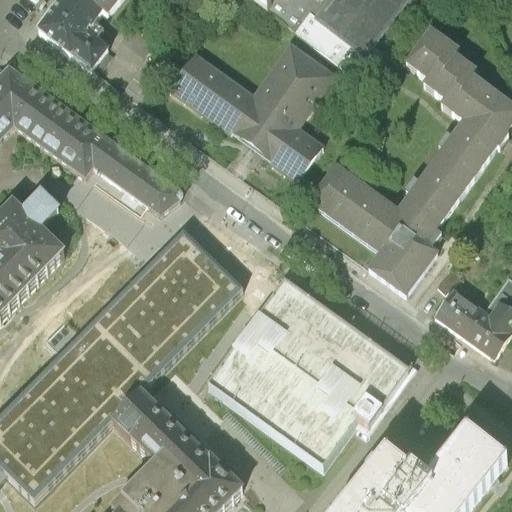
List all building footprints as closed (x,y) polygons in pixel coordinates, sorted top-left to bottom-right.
[(68,0),(67,2),(89,11),(102,22),(108,26),(128,0),(68,0)] [(252,0),(269,13),(279,0),(252,0)] [(324,0),(298,34),(362,81),(423,0),(324,0)] [(89,11),(67,2),(39,41),(77,67),(92,80),(108,59),(88,43),(102,22),(89,11)] [(458,57),(430,37),(406,70),(427,85),(424,90),(444,106),(441,110),(463,127),(397,218),(336,173),(310,208),(380,260),(369,276),(406,303),(438,259),(431,254),(433,251),(441,240),(435,236),(497,152),(499,154),(509,140),(506,139),(511,131),(511,110),(472,82),(476,77),(455,62),(458,57)] [(195,65),(172,97),(232,139),(252,153),(272,167),(297,186),(320,154),(294,136),(331,84),(291,55),(254,107),(195,65)] [(121,101),(140,114),(171,69),(154,56),(121,101)] [(79,130),(10,81),(0,90),(0,151),(11,140),(15,137),(86,187),(94,176),(161,223),(180,209),(181,208),(182,206),(182,205),(181,203),(181,202),(180,201),(177,200),(111,152),(79,130)] [(230,511),(245,497),(143,400),(112,432),(158,475),(136,497),(121,511),(0,511),(0,329),(64,262),(40,239),(58,220),(42,204),(24,222),(14,213),(0,227),(0,511),(230,511)] [(183,241),(0,428),(0,476),(1,477),(9,486),(35,511),(38,508),(84,461),(112,432),(143,400),(242,299),(183,241)] [(459,284),(451,277),(438,291),(446,299),(459,284)] [(511,286),(508,283),(483,319),(490,324),(500,310),(511,318),(511,286)] [(361,344),(285,290),(225,374),(209,397),(323,478),(358,429),(353,425),(366,406),(382,417),(396,398),(410,378),(361,344)] [(454,298),(435,324),(465,345),(483,319),(454,298)] [(483,319),(465,345),(494,366),(511,340),(511,339),(511,336),(511,318),(500,310),(490,324),(483,319)] [(382,417),(366,406),(353,425),(358,429),(368,436),(380,420),(382,417)] [(472,511),(493,487),(506,469),(466,438),(425,491),(412,481),(411,483),(385,463),(347,511),(472,511)] [(0,495),(9,486),(1,477),(0,477),(0,495)]
